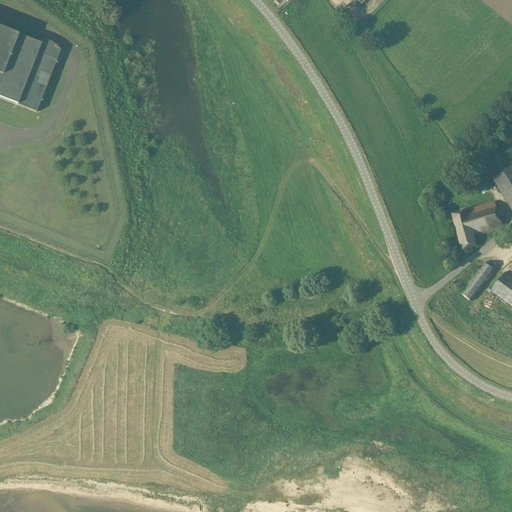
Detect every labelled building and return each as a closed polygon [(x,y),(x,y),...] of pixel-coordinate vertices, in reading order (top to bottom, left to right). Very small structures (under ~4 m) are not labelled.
[(0,99),(17,106),(17,105),(36,113),(60,51),(52,43),(42,39),(40,45),(18,36),(0,28),(0,99)] [(511,168),(493,180),(511,211),(511,168)] [(470,210),(452,216),(462,251),(475,247),(473,237),(501,229),(494,204),(486,206),(473,210),(472,207),(470,207),(470,210)] [(461,295),(470,303),(494,271),(485,263),(461,295)] [(511,306),(511,278),(505,273),(491,291),(511,306)]
